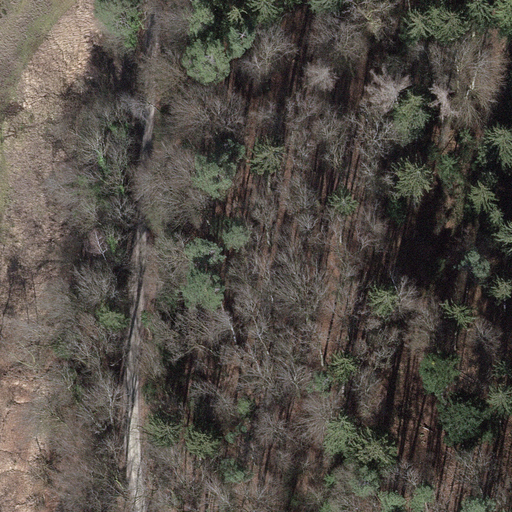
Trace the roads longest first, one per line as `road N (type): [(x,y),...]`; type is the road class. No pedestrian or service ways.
road 1 (track): [(476,0),(491,70),(444,286),(360,465),(356,511)]
road 2 (track): [(151,0),(132,348),(142,511)]
